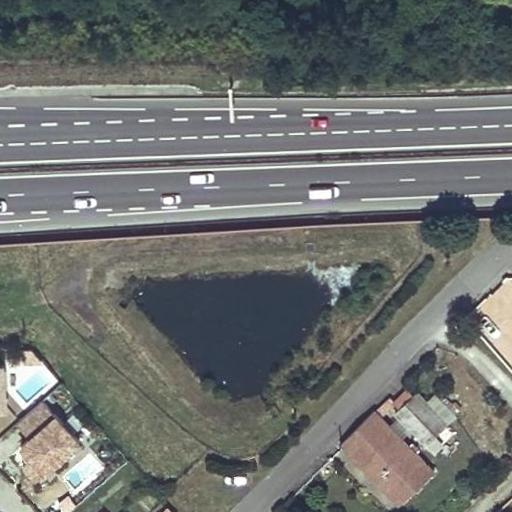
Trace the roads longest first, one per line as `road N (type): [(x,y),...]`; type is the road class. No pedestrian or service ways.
road 1 (trunk): [(0,195),(511,175)]
road 2 (track): [(233,511),(36,317),(33,305),(45,295),(70,289),(103,330)]
road 3 (residential): [(246,511),(486,266),(511,250)]
road 4 (trunk): [(313,134),(0,119)]
road 5 (trunk): [(313,134),(0,148)]
road 6 (track): [(70,289),(115,248),(280,237)]
road 7 (trunk): [(511,126),(313,134)]
